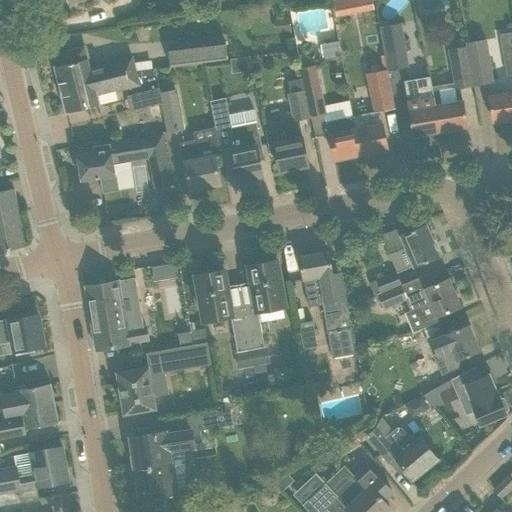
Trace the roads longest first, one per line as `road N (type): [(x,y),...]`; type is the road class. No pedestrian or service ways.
road 1 (residential): [(57,261),(454,187)]
road 2 (residential): [(105,511),(57,261)]
road 3 (residential): [(57,261),(0,22)]
road 4 (residential): [(511,329),(454,187)]
